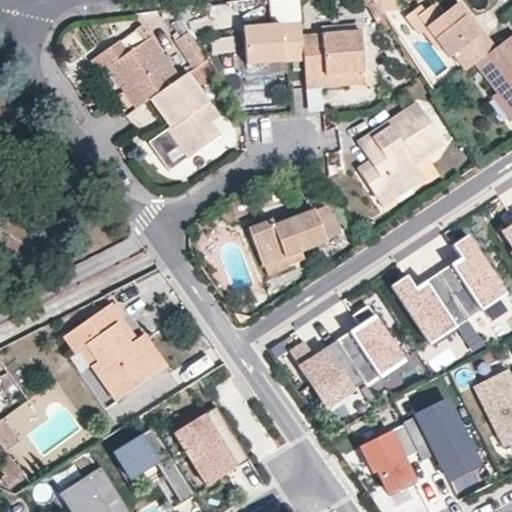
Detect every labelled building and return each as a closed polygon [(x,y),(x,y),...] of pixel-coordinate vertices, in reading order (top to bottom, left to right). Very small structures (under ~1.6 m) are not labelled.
[(301,21),(300,0),(280,0),(282,22),(301,21)] [(459,0),(448,9),(440,0),(431,0),(422,7),(417,11),(428,25),(450,55),(453,52),(466,68),(476,61),(492,48),(474,26),(478,22),(460,0),(459,0)] [(418,1),(413,5),(417,11),(422,7),(418,1)] [(417,11),(413,5),(405,12),(409,17),(417,11)] [(282,22),(244,26),(248,62),(304,58),(303,35),(301,21),(282,22)] [(478,22),(474,26),(492,48),(496,45),(478,22)] [(142,24),(121,39),(129,51),(150,36),(142,24)] [(328,85),(327,73),(365,69),(361,30),(303,35),(304,58),(307,87),(323,85),(328,85)] [(207,57),(190,31),(177,40),(194,66),(207,57)] [(511,32),(496,45),(492,48),(476,61),(498,90),(511,106),(511,32)] [(180,77),(150,36),(129,51),(121,39),(92,59),(101,72),(108,67),(136,107),(151,97),(180,77)] [(217,73),(207,57),(194,66),(203,81),(217,73)] [(366,81),(365,69),(327,73),(328,85),(366,81)] [(151,97),(171,125),(168,127),(188,156),(221,133),(213,121),(220,115),(188,71),(180,77),(151,97)] [(323,85),(307,87),(309,111),(317,110),(325,110),(323,85)] [(511,106),(498,90),(493,94),(510,115),(511,113),(511,106)] [(379,196),(421,169),(416,161),(445,142),(418,101),(358,140),(371,159),(358,167),(379,196)] [(168,127),(151,139),(172,168),(188,156),(168,127)] [(379,196),(385,204),(426,175),(421,169),(379,196)] [(287,263),(305,255),(302,249),(327,240),(315,208),(276,223),(273,217),(249,227),(263,264),(265,264),(269,273),(287,265),(287,263)] [(511,223),(502,230),(511,245),(511,223)] [(451,263),(438,272),(468,318),(507,293),(468,235),(453,245),(462,259),(452,265),(451,263)] [(468,318),(438,272),(424,281),(426,283),(416,289),(407,275),(391,285),(430,344),(468,318)] [(87,341),(100,359),(93,364),(116,398),(166,364),(145,333),(138,338),(113,303),(65,335),(75,350),(80,347),(87,341)] [(350,331),(337,339),(364,381),(366,384),(404,359),(368,304),(353,314),(361,326),(351,333),(350,331)] [(364,381),(337,339),(324,348),(325,350),(315,356),(305,342),(291,352),(322,400),(347,383),(351,390),(364,381)] [(93,364),(100,359),(87,341),(80,347),(93,364)] [(511,372),(511,373),(508,368),(473,385),(503,446),(511,441),(511,372)] [(403,422),(404,423),(418,451),(422,460),(435,453),(440,463),(449,459),(450,462),(472,452),(446,400),(403,422)] [(250,457),(216,403),(174,429),(203,476),(221,464),(226,472),(250,457)] [(0,443),(5,450),(16,442),(0,420),(0,443)] [(418,451),(404,423),(360,445),(373,473),(377,471),(388,493),(414,480),(403,458),(418,451)] [(195,492),(153,424),(126,441),(144,469),(157,461),(181,500),(195,492)] [(144,469),(126,441),(113,449),(131,477),(144,469)] [(0,462),(0,463),(6,472),(2,474),(8,481),(21,473),(9,456),(0,462)] [(130,511),(101,464),(58,490),(71,511),(130,511)] [(207,483),(226,472),(221,464),(203,476),(207,483)]
